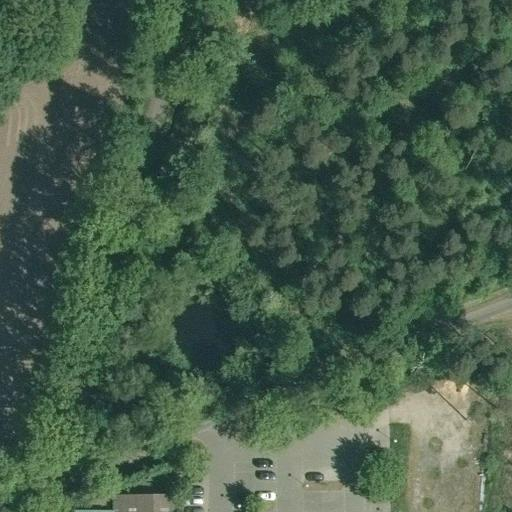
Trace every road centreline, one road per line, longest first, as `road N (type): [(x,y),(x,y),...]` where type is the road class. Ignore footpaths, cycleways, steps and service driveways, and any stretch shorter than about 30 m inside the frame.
road 1 (unclassified): [(180,0),(92,331),(65,472)]
road 2 (unclassified): [(511,300),(65,472)]
